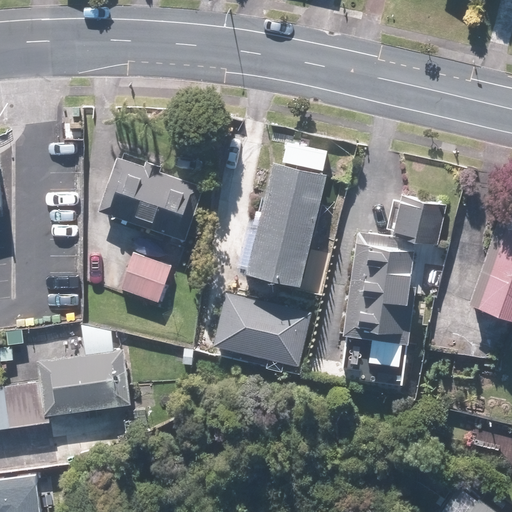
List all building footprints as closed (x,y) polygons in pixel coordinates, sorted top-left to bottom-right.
[(112,157),(94,209),(145,227),(147,224),(178,235),(193,192),(153,178),(157,167),(141,162),(139,167),(112,157)] [(321,176),(265,161),(237,273),(293,287),(321,176)] [(437,203),(388,198),(384,234),(351,231),(339,338),(403,345),(414,243),(432,245),(437,203)] [(511,223),(500,219),(465,308),(511,326),(511,223)] [(170,266),(130,253),(118,290),(158,303),(170,266)] [(307,314),(223,292),(210,345),(294,366),(307,314)] [(79,330),(82,357),(36,362),(38,382),(42,416),(125,407),(119,353),(108,354),(105,327),(79,330)] [(38,382),(0,386),(0,431),(43,427),(42,416),(38,382)] [(0,511),(38,511),(34,477),(0,480),(0,511)] [(486,511),(451,486),(431,511),(486,511)]
